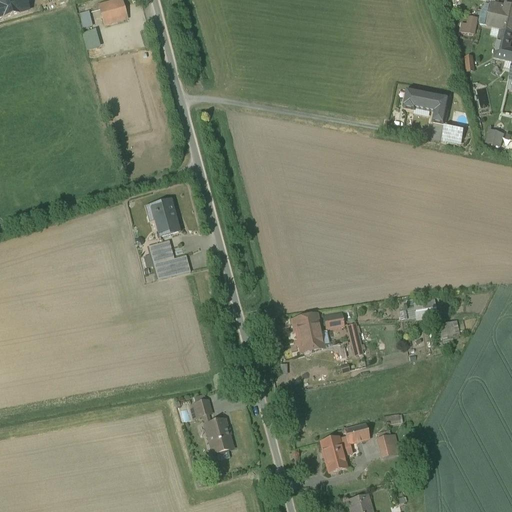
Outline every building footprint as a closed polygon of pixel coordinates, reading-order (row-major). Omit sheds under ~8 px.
[(15,0),(0,0),(0,5),(1,8),(0,7),(0,20),(20,14),(15,0)] [(506,0),(487,0),(487,3),(504,8),(506,3),(506,0)] [(121,1),(99,8),(104,27),(127,20),(121,1)] [(36,6),(30,2),(25,9),(30,13),(36,6)] [(505,9),(492,6),(487,29),(501,32),(511,34),(511,9),(506,8),(505,9)] [(85,14),(79,16),(84,31),(90,29),(85,14)] [(460,34),(474,36),(477,20),(468,19),(467,27),(461,26),(460,34)] [(96,50),(91,32),(81,35),(86,53),(96,50)] [(511,50),(509,50),(511,35),(511,34),(501,32),(494,59),(511,63),(511,50)] [(449,101),(408,93),(405,107),(408,108),(408,111),(416,113),(416,110),(437,114),(435,124),(444,126),(449,101)] [(505,136),(492,132),(488,147),(502,150),(505,136)] [(463,137),(447,134),(445,142),(462,146),(463,137)] [(175,203),(147,210),(151,226),(159,224),(162,239),(183,234),(175,203)] [(169,243),(149,249),(158,284),(190,275),(186,259),(174,262),(169,243)] [(433,306),(413,309),(416,323),(437,319),(433,306)] [(322,316),(293,322),(301,358),(329,352),(322,316)] [(344,319),(326,322),(328,334),(346,331),(344,319)] [(358,328),(348,330),(355,358),(364,355),(358,328)] [(216,425),(210,402),(191,407),(195,423),(204,421),(205,428),(216,425)] [(399,417),(383,419),(384,427),(400,425),(399,417)] [(235,454),(227,423),(216,425),(205,428),(213,459),(235,454)] [(346,439),(348,447),(369,441),(365,427),(344,432),(346,439)] [(338,441),(320,445),(329,476),(346,471),(343,459),(351,457),(348,447),(346,439),(338,441)] [(377,444),(381,461),(397,457),(393,440),(377,444)] [(372,511),(368,496),(345,503),(347,511),(372,511)]
